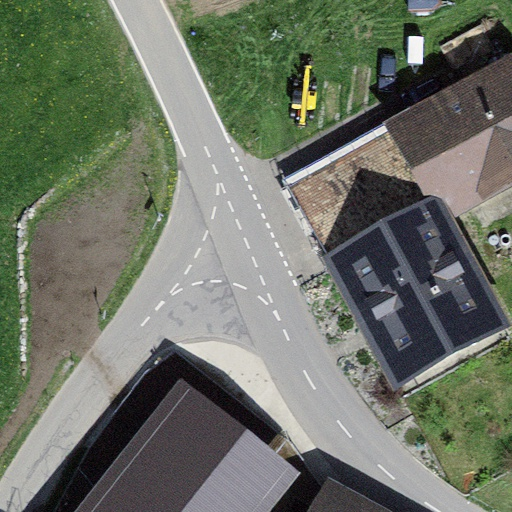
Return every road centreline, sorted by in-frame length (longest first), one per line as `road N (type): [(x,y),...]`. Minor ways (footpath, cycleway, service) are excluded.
road 1 (unclassified): [(238,240),(188,275),(117,349),(8,511)]
road 2 (tertiary): [(238,240),(327,407),(362,452),(433,511)]
road 3 (tertiary): [(137,0),(238,240)]
